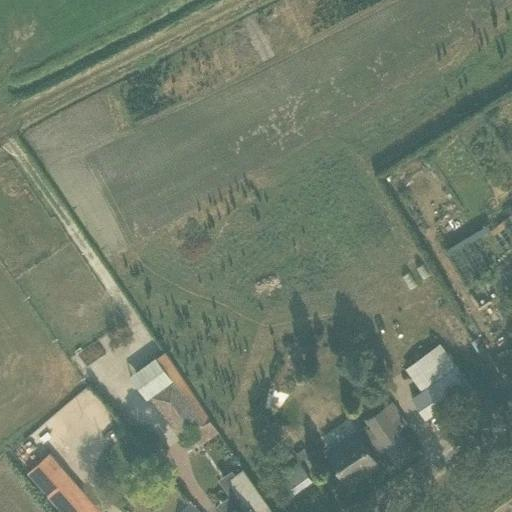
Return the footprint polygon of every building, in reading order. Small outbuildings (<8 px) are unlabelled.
[(467,391),(454,369),(456,369),(440,344),(406,367),(423,390),(413,396),(427,417),(467,391)] [(207,428),(174,378),(152,395),(183,442),(207,428)] [(373,390),(365,394),(372,405),(379,400),(373,390)] [(355,425),(325,446),(348,480),(389,452),(397,464),(414,453),(396,430),(405,424),(390,402),(368,418),(370,421),(358,430),(355,425)] [(313,480),(301,461),(309,456),(303,449),(291,459),(296,467),(280,477),(293,494),(313,480)] [(274,511),(243,467),(228,478),(243,510),(240,511),(274,511)] [(44,491),(59,511),(96,511),(69,474),(44,491)]
